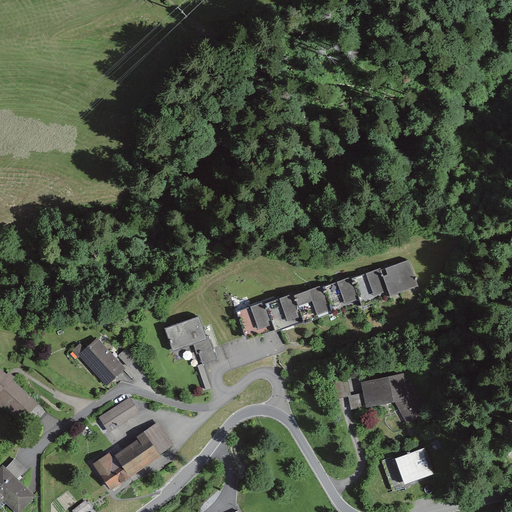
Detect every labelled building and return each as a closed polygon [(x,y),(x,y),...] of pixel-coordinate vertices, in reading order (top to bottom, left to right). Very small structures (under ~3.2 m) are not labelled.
[(406,259),(232,312),(241,341),(415,287),(406,259)] [(195,320),(161,331),(169,355),(174,353),(177,361),(195,356),(199,368),(215,363),(207,338),(201,340),(195,320)] [(113,359),(93,336),(79,348),(76,344),(68,351),(102,390),(138,359),(127,347),(113,359)] [(0,375),(0,402),(12,412),(24,397),(7,383),(10,380),(2,374),(0,375)] [(366,375),(326,382),(330,400),(344,398),(346,411),(391,403),(404,425),(427,412),(411,384),(405,385),(403,374),(368,380),(366,375)] [(138,414),(129,397),(96,416),(105,432),(138,414)] [(105,456),(103,454),(86,463),(104,492),(170,447),(155,423),(105,456)] [(423,448),(386,460),(396,490),(433,478),(423,448)] [(12,511),(27,497),(0,468),(0,509),(2,511),(12,511)]
